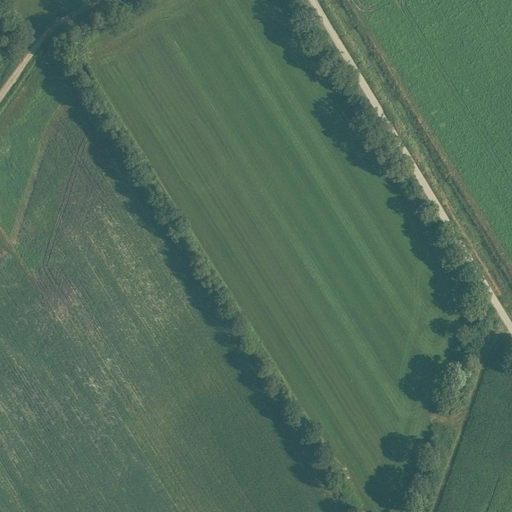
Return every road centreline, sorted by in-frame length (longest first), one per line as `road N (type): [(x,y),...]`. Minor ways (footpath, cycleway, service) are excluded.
road 1 (unclassified): [(511,328),(312,0)]
road 2 (track): [(500,309),(432,511)]
road 3 (track): [(0,96),(39,40),(98,0)]
